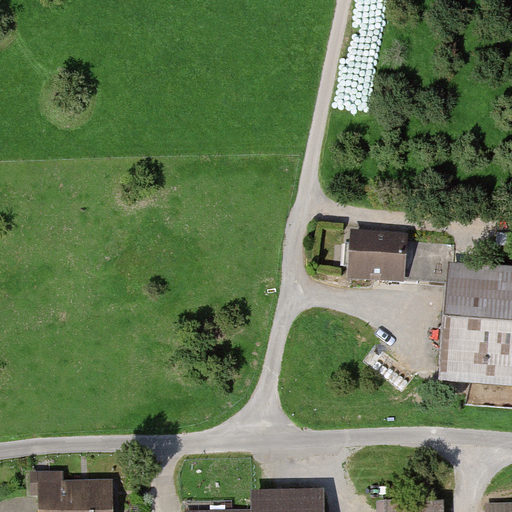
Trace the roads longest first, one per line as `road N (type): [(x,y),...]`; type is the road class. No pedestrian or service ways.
road 1 (track): [(350,0),(260,442)]
road 2 (residential): [(260,442),(0,451)]
road 3 (unclassified): [(511,442),(420,435),(260,442)]
